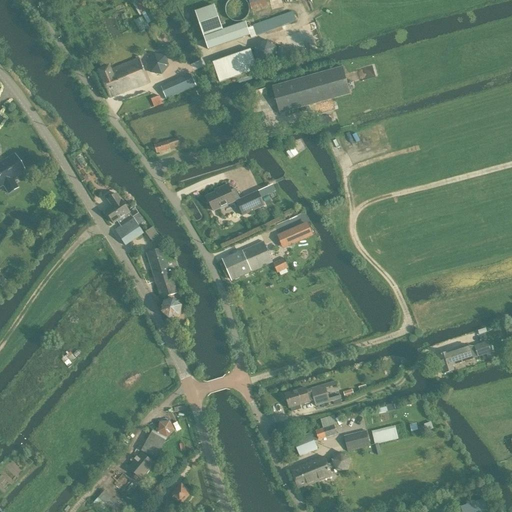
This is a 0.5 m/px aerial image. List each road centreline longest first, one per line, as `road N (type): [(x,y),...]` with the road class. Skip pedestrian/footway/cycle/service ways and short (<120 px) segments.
road 1 (track): [(245,382),(409,325),(394,286),(353,237),(358,208),(511,164)]
road 2 (unclassified): [(242,377),(208,259),(28,0)]
road 3 (tertiary): [(189,393),(105,232),(0,72)]
road 4 (track): [(0,346),(99,222)]
road 5 (unclassified): [(303,511),(242,377)]
road 6 (tertiary): [(228,511),(189,393)]
